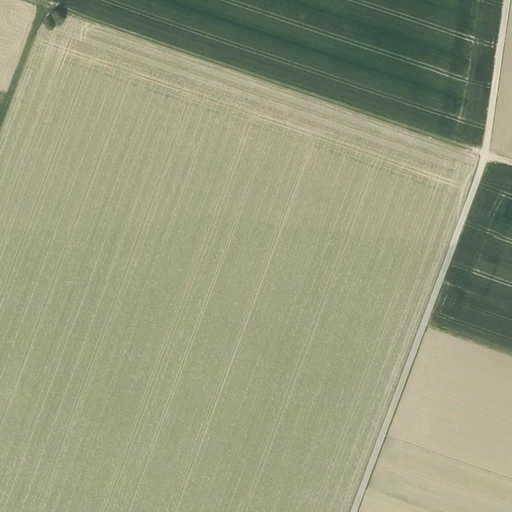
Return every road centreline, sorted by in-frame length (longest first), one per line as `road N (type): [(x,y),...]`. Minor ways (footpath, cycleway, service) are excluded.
road 1 (track): [(507,0),(483,161),(352,511)]
road 2 (track): [(17,0),(511,171)]
road 3 (track): [(0,121),(46,0)]
